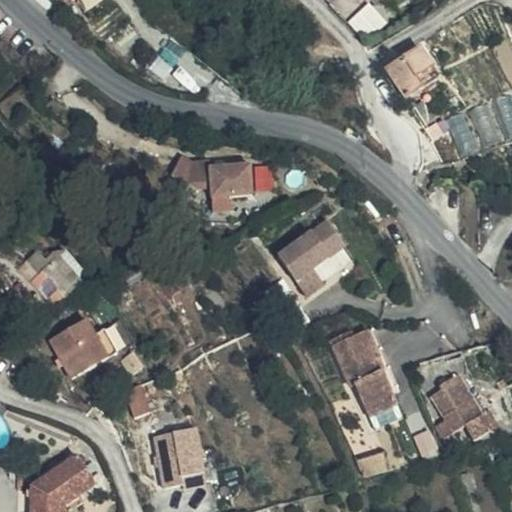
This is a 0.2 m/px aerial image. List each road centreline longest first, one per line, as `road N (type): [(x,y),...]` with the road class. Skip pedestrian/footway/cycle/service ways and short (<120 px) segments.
road 1 (residential): [(15,0),(122,88),(316,132),(354,149),(400,186)]
road 2 (residential): [(400,186),(405,141),(378,108),(367,60),(315,0)]
road 3 (residential): [(0,394),(96,430),(134,511)]
road 4 (residential): [(400,186),(511,307)]
